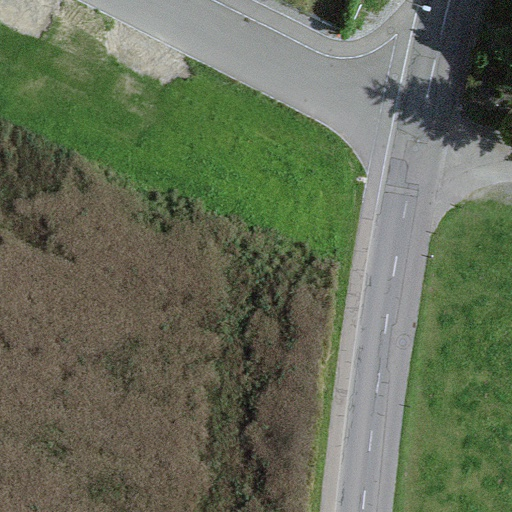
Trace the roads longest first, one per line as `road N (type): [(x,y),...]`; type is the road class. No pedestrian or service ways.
road 1 (tertiary): [(422,152),(370,511)]
road 2 (residential): [(122,0),(422,152)]
road 3 (tertiary): [(460,0),(422,152)]
